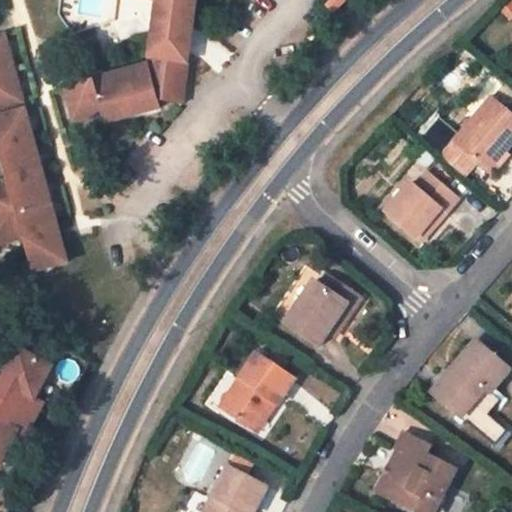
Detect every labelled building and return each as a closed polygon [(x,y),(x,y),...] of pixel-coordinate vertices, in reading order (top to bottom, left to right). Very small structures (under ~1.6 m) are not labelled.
[(181,0),(171,0),(169,23),(179,24),(181,0)] [(181,0),(179,24),(186,25),(195,26),(198,0),(181,0)] [(348,0),(347,0),(333,0),(327,6),(334,14),(348,0)] [(182,49),(186,25),(179,24),(169,23),(163,62),(152,65),(154,74),(100,88),(98,79),(69,87),(78,121),(106,114),(108,122),(163,107),(161,101),(185,105),(192,50),(182,49)] [(9,34),(0,36),(0,108),(27,101),(9,34)] [(152,65),(98,79),(100,88),(154,74),(152,65)] [(488,170),(511,142),(511,114),(493,98),(455,141),(443,157),(470,180),(482,166),(488,170)] [(28,108),(0,116),(0,125),(5,143),(11,146),(12,149),(7,151),(12,171),(14,174),(18,178),(19,184),(17,188),(12,184),(11,180),(0,183),(0,240),(1,243),(36,234),(61,227),(49,185),(28,108)] [(459,198),(428,172),(416,186),(412,183),(385,213),(416,238),(440,209),(445,214),(459,198)] [(15,179),(11,180),(12,184),(17,188),(19,184),(18,178),(14,174),(15,179)] [(416,238),(420,242),(445,214),(440,209),(416,238)] [(38,242),(28,244),(36,270),(70,261),(63,234),(38,242)] [(323,284),(352,303),(331,333),(339,338),(365,297),(329,275),(323,284)] [(331,333),(352,303),(323,284),(315,278),(284,327),(321,350),(331,333)] [(511,377),(511,369),(477,339),(433,392),(466,420),(493,389),(498,394),(511,377)] [(297,380),(258,353),(220,408),(252,430),(272,402),(277,406),(279,407),(297,380)] [(0,387),(0,403),(37,424),(46,408),(37,403),(54,371),(21,354),(4,386),(2,384),(0,387)] [(252,430),(258,434),(277,406),(272,402),(252,430)] [(0,466),(3,468),(20,436),(28,441),(37,424),(0,403),(0,466)] [(421,511),(438,511),(461,468),(432,452),(435,446),(408,432),(401,448),(403,450),(394,467),(396,469),(393,476),(390,474),(381,491),(421,511)] [(253,511),(266,486),(245,475),(233,468),(208,511),(253,511)]
